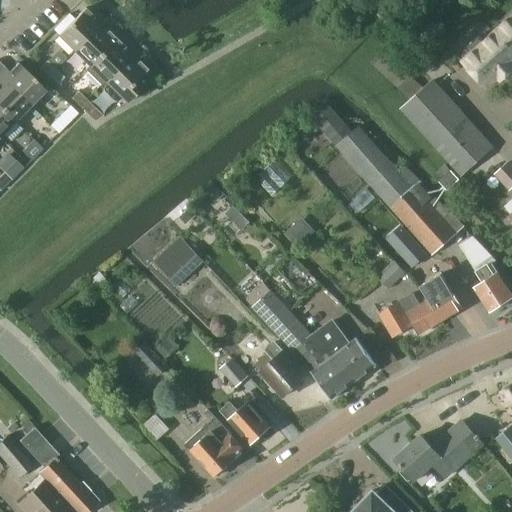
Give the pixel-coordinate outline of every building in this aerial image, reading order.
[(85,9),(58,36),(73,51),(103,20),(97,15),(94,18),(85,9)] [(511,13),(460,60),(487,91),(498,81),(500,83),(511,71),(511,13)] [(103,20),(73,51),(88,66),(115,39),(105,29),(108,26),(103,20)] [(88,66),(84,70),(100,86),(104,82),(134,51),(129,46),(126,49),(115,39),(88,66)] [(401,109),(462,176),(494,147),(433,80),(424,88),(382,50),(371,62),(412,99),(401,109)] [(134,51),(104,82),(124,102),(151,75),(135,60),(139,56),(134,51)] [(48,77),(54,71),(46,63),(40,69),(48,77)] [(8,73),(0,65),(0,77),(32,110),(35,107),(31,104),(44,91),(16,64),(8,73)] [(54,71),(48,77),(56,84),(61,78),(54,71)] [(32,110),(0,77),(0,107),(14,122),(26,109),(30,112),(32,110)] [(79,106),(84,101),(76,93),(71,99),(79,106)] [(84,101),(79,106),(87,115),(92,109),(84,101)] [(325,101),(309,115),(432,255),(457,233),(428,200),(432,197),(419,183),(420,181),(405,164),(400,169),(392,161),(390,162),(359,126),(352,132),(325,101)] [(14,122),(0,107),(0,138),(2,141),(5,138),(1,135),(14,122)] [(15,159),(4,171),(12,179),(23,167),(15,159)] [(511,163),(509,160),(494,174),(509,190),(511,187),(511,163)] [(4,171),(0,175),(0,190),(12,179),(4,171)] [(304,218),(286,234),(295,244),(313,227),(304,218)] [(177,287),(204,260),(180,235),(153,261),(177,287)] [(459,244),(482,281),(474,286),(490,311),(511,297),(511,293),(498,271),(492,263),(496,260),(473,236),(459,244)] [(412,266),(425,255),(411,239),(398,250),(412,266)] [(388,288),(406,271),(396,260),(378,277),(388,288)] [(436,293),(428,299),(441,321),(462,308),(449,286),(442,275),(430,283),(436,293)] [(314,335),(271,289),(252,306),(307,366),(313,362),(316,367),(310,371),(332,399),(354,382),(317,332),(314,335)] [(420,303),(413,292),(379,313),(393,336),(413,324),(419,334),(441,321),(428,299),(420,303)] [(317,332),(354,382),(376,365),(356,337),(348,343),(332,321),(317,332)] [(163,360),(179,346),(170,336),(154,350),(163,360)] [(283,396),(306,375),(283,349),(275,340),(264,349),(267,352),(254,364),(259,370),(283,396)] [(158,375),(168,367),(146,342),(136,351),(158,375)] [(236,387),(249,375),(233,356),(219,368),(236,387)] [(511,383),(497,393),(511,415),(511,383)] [(230,401),(220,410),(228,419),(251,444),(260,436),(263,438),(269,432),(268,428),(271,426),(248,401),(238,410),(230,401)] [(145,421),(160,434),(171,423),(156,409),(145,421)] [(220,475),(227,469),(226,466),(233,460),(231,458),(244,447),(216,416),(209,409),(204,413),(211,421),(186,443),(215,476),(217,474),(220,475)] [(80,482),(56,457),(59,454),(34,427),(25,417),(18,424),(22,428),(17,433),(21,438),(19,441),(29,452),(38,462),(43,467),(37,472),(43,479),(17,502),(26,511),(87,511),(98,502),(89,493),(92,491),(82,480),(80,482)] [(421,435),(395,458),(403,467),(400,472),(408,480),(413,478),(415,481),(433,465),(446,480),(484,445),(462,420),(432,447),(421,435)] [(511,424),(495,438),(497,440),(511,458),(511,424)] [(8,436),(0,441),(0,457),(19,478),(34,466),(25,455),(8,436)] [(412,511),(385,485),(376,494),(373,491),(352,511),(412,511)]
